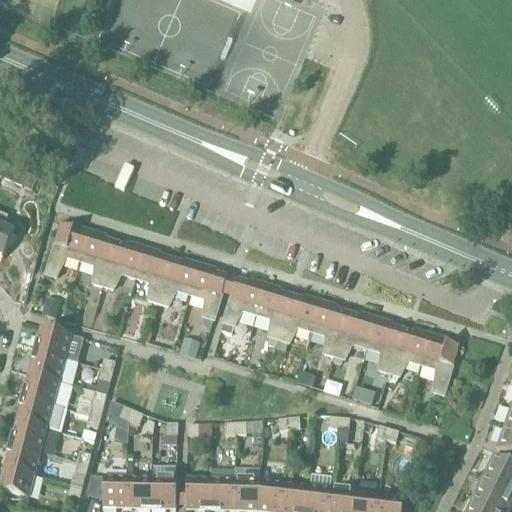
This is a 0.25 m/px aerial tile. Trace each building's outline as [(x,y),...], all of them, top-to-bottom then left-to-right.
[(0,179),(32,192),(38,179),(4,165),(0,174),(0,179)] [(0,215),(0,259),(3,261),(14,235),(3,230),(8,219),(0,215)] [(66,260),(80,264),(90,233),(74,228),(73,232),(61,228),(46,277),(56,280),(66,260)] [(93,286),(103,289),(117,245),(106,242),(107,239),(90,233),(80,264),(95,269),(93,286)] [(121,277),(136,281),(145,250),(129,245),(128,249),(117,245),(103,289),(113,292),(121,277)] [(148,303),(158,306),(172,262),(161,259),(162,255),(145,250),(136,281),(151,286),(148,303)] [(176,294),(191,298),(201,267),(184,262),(183,265),(172,262),(158,306),(168,309),(176,294)] [(201,267),(191,298),(205,302),(203,320),(214,323),(227,279),(216,276),(217,272),(201,267)] [(242,314),(256,318),(266,287),(249,282),(248,285),(237,282),(223,326),(234,329),(242,314)] [(283,292),(266,287),(256,318),(271,323),(269,340),(279,343),(292,299),(282,296),(283,292)] [(303,302),(292,299),(279,343),(289,346),(297,330),(311,335),(321,304),(304,299),(303,302)] [(338,309),(321,304),(311,335),(326,339),(324,357),(334,360),(347,316),(336,312),(338,309)] [(358,319),(347,316),(334,360),(344,363),(352,347),(367,352),(376,321),(359,315),(358,319)] [(393,326),(376,321),(367,352),(381,356),(379,373),(389,376),(403,332),(391,329),(393,326)] [(41,331),(35,354),(65,362),(71,338),(41,331)] [(413,336),(403,332),(389,376),(399,379),(407,364),(422,368),(431,337),(414,332),(413,336)] [(447,342),(431,337),(422,368),(436,373),(433,395),(443,398),(458,349),(446,346),(447,342)] [(59,385),(65,362),(35,354),(29,377),(59,385)] [(104,362),(102,372),(113,375),(116,365),(104,362)] [(110,385),(113,375),(102,372),(99,382),(110,385)] [(53,408),(59,385),(29,377),(23,401),(53,408)] [(86,418),(89,419),(90,418),(101,421),(107,399),(96,396),(92,409),(78,405),(76,415),(86,418)] [(47,432),(53,408),(23,401),(17,424),(47,432)] [(111,404),(106,425),(116,430),(128,434),(128,431),(129,425),(120,421),(125,410),(111,404)] [(503,429),(511,432),(511,407),(503,429)] [(120,421),(129,425),(134,414),(125,410),(120,421)] [(144,418),(134,414),(129,425),(139,429),(144,418)] [(87,428),(98,431),(101,421),(90,418),(89,419),(87,428)] [(289,421),(290,433),(300,432),(299,420),(289,421)] [(338,432),(339,421),(329,420),(328,431),(338,432)] [(290,433),(289,421),(279,422),(280,434),(290,433)] [(337,446),(347,447),(350,422),(339,421),(338,432),(337,446)] [(11,447),(41,455),(47,432),(17,424),(11,447)] [(245,425),(246,437),(262,437),(263,424),(245,425)] [(236,438),(246,437),(245,425),(235,426),(236,438)] [(178,438),(178,426),(167,426),(167,438),(178,438)] [(236,438),(235,426),(225,427),(225,438),(236,438)] [(198,428),(188,428),(188,439),(198,440),(198,428)] [(385,443),(389,432),(379,429),(376,440),(385,443)] [(511,432),(503,429),(496,451),(511,456),(511,432)] [(389,432),(385,443),(395,446),(399,435),(389,432)] [(404,448),(406,449),(430,457),(434,446),(408,437),(404,448)] [(4,471),(35,478),(41,455),(11,447),(4,471)] [(77,465),(89,468),(91,458),(80,455),(77,465)] [(483,478),(511,492),(511,467),(493,458),(483,478)] [(89,468),(77,465),(75,475),(86,478),(89,468)] [(152,481),(151,511),(175,511),(177,482),(175,482),(175,470),(153,469),(153,481),(152,481)] [(35,478),(4,471),(0,487),(0,494),(5,496),(6,497),(7,498),(9,499),(11,501),(12,501),(15,501),(17,501),(19,501),(21,500),(28,502),(35,478)] [(235,473),(235,483),(234,511),(258,511),(259,484),(260,472),(234,471),(234,473),(235,473)] [(211,482),(209,511),(234,511),(235,483),(235,473),(234,473),(211,473),(211,482)] [(128,481),(127,511),(138,511),(151,511),(152,481),(132,481),(132,475),(128,475),(128,481)] [(500,511),(507,511),(511,503),(511,492),(483,478),(473,498),(500,511)] [(91,480),(86,500),(103,504),(103,511),(127,511),(128,481),(91,480)] [(185,511),(209,511),(211,482),(187,482),(185,511)] [(282,511),(283,486),(259,484),(258,511),(282,511)] [(306,511),(307,489),(283,486),(282,511),(306,511)] [(80,501),(82,491),(71,488),(68,498),(80,501)] [(330,511),(331,492),(307,489),(306,511),(330,511)] [(354,511),(355,495),(331,492),(330,511),(354,511)] [(378,511),(379,498),(355,495),(354,511),(378,511)] [(406,511),(406,510),(404,507),(403,506),(403,501),(379,498),(378,511),(406,511)] [(500,511),(473,498),(466,511),(500,511)]
